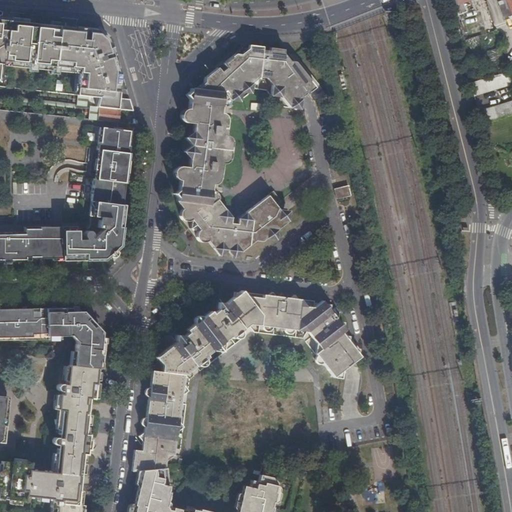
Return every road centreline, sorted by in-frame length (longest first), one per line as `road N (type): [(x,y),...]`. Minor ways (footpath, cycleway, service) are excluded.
road 1 (secondary): [(114,9),(152,143),(141,241)]
road 2 (primary): [(472,278),(511,511)]
road 3 (primary): [(424,0),(476,203)]
road 4 (secondary): [(107,511),(134,322)]
road 5 (residential): [(321,430),(381,419),(354,294)]
road 6 (residential): [(332,210),(250,268),(173,252)]
road 7 (residential): [(208,276),(354,294)]
road 8 (primary): [(230,23),(293,24),(373,0)]
road 9 (secondary): [(148,242),(164,99)]
